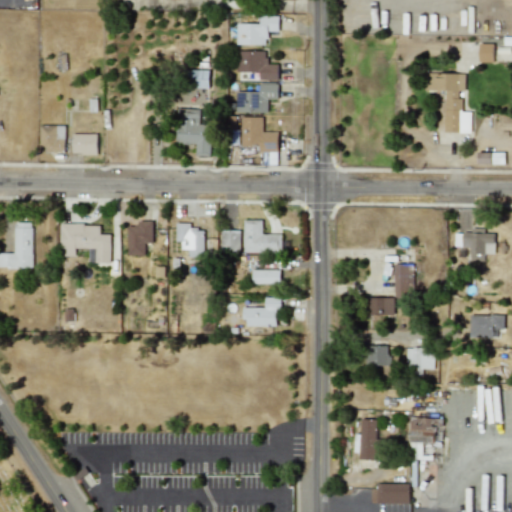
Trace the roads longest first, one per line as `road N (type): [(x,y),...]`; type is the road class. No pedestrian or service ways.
road 1 (residential): [(0,181),(511,188)]
road 2 (tertiary): [(318,511),(318,0)]
road 3 (tertiary): [(69,511),(0,406)]
